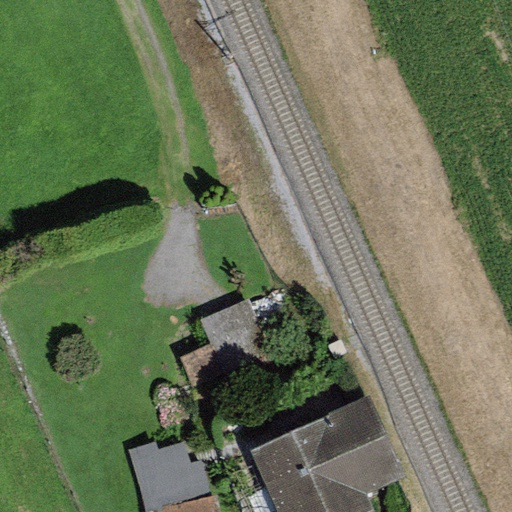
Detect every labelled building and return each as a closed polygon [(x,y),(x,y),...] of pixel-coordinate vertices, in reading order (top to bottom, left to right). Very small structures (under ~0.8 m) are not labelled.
[(246,300),(197,321),(208,347),(221,378),(226,389),(275,369),(246,300)] [(221,378),(208,347),(173,361),(186,393),(221,378)] [(369,400),(247,452),(272,511),(371,511),(364,494),(402,478),(369,400)] [(126,451),(144,511),(151,511),(210,496),(200,463),(188,466),(181,443),(157,450),(154,442),(126,451)] [(219,511),(214,494),(210,496),(151,511),(219,511)]
